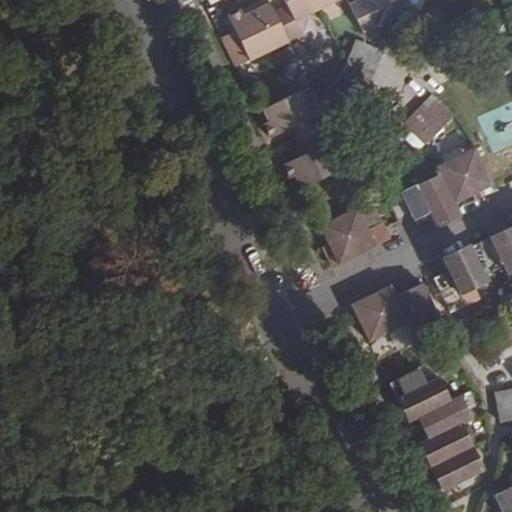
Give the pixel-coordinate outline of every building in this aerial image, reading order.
[(236,71),(289,44),(275,15),(268,0),(253,7),(256,13),(247,18),(244,12),(229,19),(236,33),(221,40),(236,71)] [(275,15),(289,44),(304,36),(298,23),(321,11),(315,0),(285,0),(289,7),(275,15)] [(315,0),(321,11),(340,0),(315,0)] [(352,8),(366,38),(378,31),(388,10),(366,1),(365,0),(359,0),(350,5),(352,8)] [(388,10),(378,31),(394,22),(395,23),(416,27),(421,17),(406,9),(410,0),(365,0),(366,1),(388,10)] [(253,7),(244,12),(247,18),(256,13),(253,7)] [(416,27),(420,28),(433,26),(434,21),(421,17),(416,27)] [(416,27),(395,23),(390,53),(415,57),(421,28),(420,28),(416,27)] [(459,41),(440,37),(433,66),(453,70),(459,41)] [(359,44),(344,82),(371,93),(387,55),(359,44)] [(290,47),(274,53),(280,68),(296,61),(290,47)] [(299,65),(287,71),(294,86),(298,95),(304,92),(311,89),(299,65)] [(266,100),(271,109),(298,95),(294,86),(266,100)] [(301,143),(330,129),(324,116),(316,120),(304,92),(298,95),(271,109),(266,111),(270,119),(262,124),(271,142),(295,130),(301,143)] [(456,122),(435,100),(406,128),(426,150),(456,122)] [(270,119),(266,111),(258,115),(262,124),(270,119)] [(299,179),(305,191),(341,172),(330,147),(337,143),(330,129),(301,143),(307,157),(284,168),(291,184),(299,179)] [(499,201),(479,158),(440,177),(442,183),(408,199),(424,233),(437,227),(440,235),(462,225),(458,215),(481,204),(483,209),(499,201)] [(291,184),(296,195),(305,191),(299,179),(291,184)] [(370,237),(386,230),(377,210),(361,218),(370,237)] [(325,254),(335,275),(394,247),(386,230),(370,237),(361,218),(359,214),(321,232),(328,248),(330,252),(325,254)] [(435,285),(452,321),(466,315),(461,304),(488,292),(484,284),(503,274),(507,282),(511,279),(511,237),(444,270),(448,279),(435,285)] [(353,313),(370,348),(391,338),(409,330),(414,340),(438,329),(421,292),(396,304),(392,295),(353,313)] [(511,314),(485,328),(499,355),(511,348),(511,314)] [(409,330),(391,338),(400,355),(417,347),(414,340),(409,330)] [(493,358),(474,335),(463,345),(482,368),(493,358)] [(426,464),(442,496),(484,477),(462,431),(473,426),(462,403),(452,408),(441,384),(431,389),(424,375),(390,389),(409,429),(415,440),(420,451),(426,464)] [(511,424),(511,392),(494,396),(500,427),(511,424)] [(511,511),(511,495),(498,502),(502,511),(511,511)]
